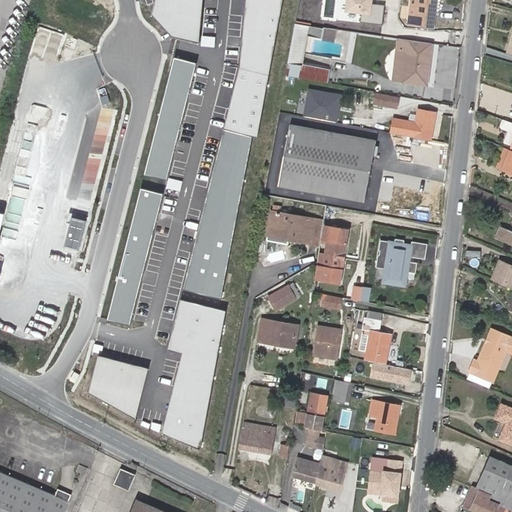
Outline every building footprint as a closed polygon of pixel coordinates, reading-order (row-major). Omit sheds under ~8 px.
[(204,0),(155,0),(153,10),(171,33),(200,41),(204,0)] [(246,0),(241,65),(226,129),(185,288),(221,298),(254,135),(283,0),(246,0)] [(348,0),(347,11),(362,13),(361,19),(381,22),(384,5),(373,4),(374,0),(348,0)] [(436,0),(410,0),(408,25),(415,26),(434,28),(436,0)] [(305,5),(298,4),(295,23),(310,25),(311,20),(303,18),(305,5)] [(321,28),(293,24),(284,74),(327,82),(329,70),(301,65),(306,36),(319,39),(332,40),(334,28),(321,27),(321,28)] [(434,44),(401,40),(396,80),(428,85),(434,44)] [(198,62),(176,56),(145,173),(167,179),(198,62)] [(336,122),(342,95),(309,89),(304,116),(336,122)] [(374,103),(396,107),(397,96),(375,92),(374,103)] [(95,199),(115,108),(101,105),(82,196),(95,199)] [(391,133),(430,140),(435,113),(417,109),(415,122),(393,118),(391,133)] [(511,123),(503,121),(499,131),(508,134),(505,142),(511,144),(511,123)] [(375,140),(288,125),(277,185),(363,202),(375,140)] [(497,168),(503,170),(510,152),(505,150),(497,168)] [(510,152),(503,170),(511,173),(511,151),(510,151),(510,152)] [(18,186),(8,215),(20,219),(30,190),(18,186)] [(164,193),(142,188),(109,318),(131,324),(164,193)] [(342,220),(344,209),(330,206),(329,217),(342,220)] [(65,246),(81,248),(87,215),(71,212),(65,246)] [(271,214),(267,237),(316,245),(320,222),(271,214)] [(327,242),(326,252),(321,251),(317,278),(340,281),(348,228),(325,225),(322,241),(327,242)] [(511,230),(511,231),(499,226),(494,238),(511,244),(511,230)] [(396,242),(380,240),(379,250),(380,250),(379,255),(378,255),(376,265),(385,266),(383,281),(406,285),(408,270),(416,271),(417,263),(410,261),(410,256),(425,259),(428,244),(413,241),(412,245),(405,244),(405,240),(396,239),(396,242)] [(511,265),(500,260),(492,278),(511,287),(511,286),(511,265)] [(291,283),(288,285),(295,297),(298,296),(291,283)] [(295,297),(288,285),(268,296),(275,308),(295,297)] [(360,301),(368,302),(370,293),(371,287),(363,285),(360,301)] [(340,309),(342,297),(323,293),(321,304),(340,309)] [(228,310),(181,296),(168,346),(184,352),(162,432),(201,449),(228,310)] [(367,317),(363,316),(361,329),(367,330),(366,335),(362,334),(359,350),(366,352),(365,358),(384,362),(390,334),(378,332),(382,313),(368,311),(367,317)] [(257,342),(293,347),(296,326),(261,320),(257,342)] [(335,356),(340,329),(316,326),(312,353),(335,356)] [(511,338),(489,328),(475,361),(472,359),(466,372),(490,382),(503,351),(511,354),(511,338)] [(149,367),(99,354),(89,391),(136,419),(149,367)] [(412,369),(373,362),(370,378),(409,385),(412,369)] [(331,397),(330,401),(350,405),(354,385),(349,384),(335,380),(333,394),(331,394),(331,397)] [(309,393),(303,425),(309,426),(305,444),(314,446),(318,428),(319,428),(325,396),(309,393)] [(377,429),(397,433),(403,406),(374,400),(371,415),(370,422),(378,424),(377,429)] [(511,410),(502,406),(496,420),(509,425),(508,428),(506,427),(500,441),(511,445),(511,410)] [(295,411),(293,421),(300,422),(302,412),(295,411)] [(241,422),(237,449),(270,455),(274,428),(241,422)] [(295,446),(299,424),(293,423),(290,445),(295,446)] [(359,447),(361,438),(352,437),(351,446),(359,447)] [(280,444),(278,456),(284,457),(286,444),(280,444)] [(319,472),(316,482),(340,489),(346,462),(334,459),(320,455),(318,463),(316,471),(319,472)] [(511,511),(511,465),(490,456),(475,488),(474,488),(470,486),(462,505),(466,507),(467,507),(477,511),(511,511)] [(292,476),(316,482),(319,472),(316,471),(318,463),(297,457),(292,476)] [(372,459),(368,492),(384,494),(383,501),(397,503),(402,462),(372,459)] [(116,481),(130,487),(134,480),(133,479),(135,473),(123,467),(116,481)] [(56,496),(0,472),(0,511),(64,511),(72,496),(70,495),(59,490),(56,496)] [(173,511),(139,497),(132,511),(173,511)]
